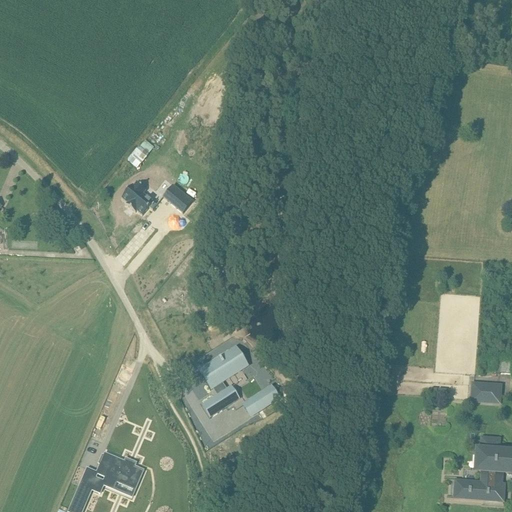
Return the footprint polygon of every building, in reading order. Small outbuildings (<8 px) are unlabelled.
[(145,140),(129,162),(139,170),(156,147),(145,140)] [(154,204),(143,195),(146,192),(136,185),(134,187),(133,186),(122,200),(127,204),(126,206),(136,214),(137,212),(143,217),(149,209),(153,212),(157,207),(153,204),(154,204)] [(173,187),(163,199),(183,215),(193,203),(173,187)] [(151,253),(136,271),(146,279),(153,270),(163,278),(171,269),(151,253)] [(176,258),(169,267),(174,271),(182,262),(176,258)] [(169,334),(176,330),(172,322),(160,329),(168,344),(173,342),(169,334)] [(185,343),(187,350),(200,346),(193,323),(175,329),(180,344),(185,343)] [(216,398),(202,407),(210,419),(235,403),(227,391),(226,391),(222,384),(241,372),(240,370),(247,366),(237,351),(232,354),(231,355),(230,353),(219,360),(222,366),(214,371),(212,367),(202,373),(209,384),(207,385),(211,391),(215,389),(219,395),(220,396),(216,398)] [(474,387),(473,402),(498,404),(499,389),(474,387)] [(270,389),(251,401),(258,414),(279,400),(272,388),(270,389)] [(469,486),(468,499),(489,501),(489,502),(498,503),(498,501),(502,502),(502,499),(503,499),(504,490),(502,490),(503,488),(499,488),(500,474),(508,474),(507,476),(511,476),(511,454),(497,454),(497,443),(483,442),(483,453),(478,452),(477,472),(483,473),(483,475),(482,475),(481,484),(483,484),(482,486),(469,486)] [(97,474),(96,474),(107,479),(103,487),(104,488),(105,486),(113,489),(115,486),(116,483),(121,485),(135,491),(139,482),(143,473),(134,470),(134,469),(135,466),(126,462),(125,463),(105,455),(97,474)] [(80,467),(75,478),(81,480),(85,470),(80,467)] [(69,511),(82,511),(91,491),(80,486),(69,511)]
